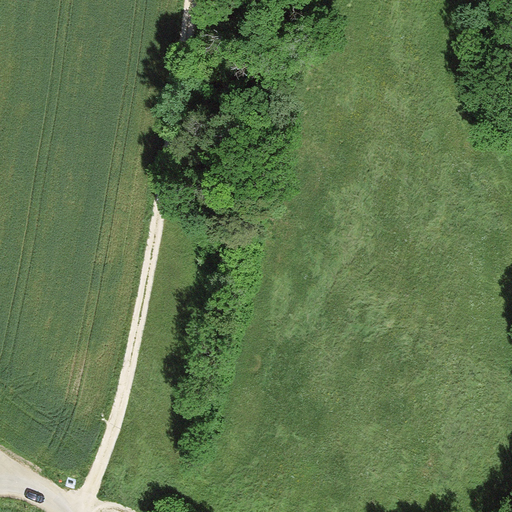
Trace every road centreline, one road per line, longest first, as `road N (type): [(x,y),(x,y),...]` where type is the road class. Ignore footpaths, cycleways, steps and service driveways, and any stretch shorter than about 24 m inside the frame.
road 1 (track): [(85,511),(122,412),(168,187)]
road 2 (track): [(190,0),(168,187)]
